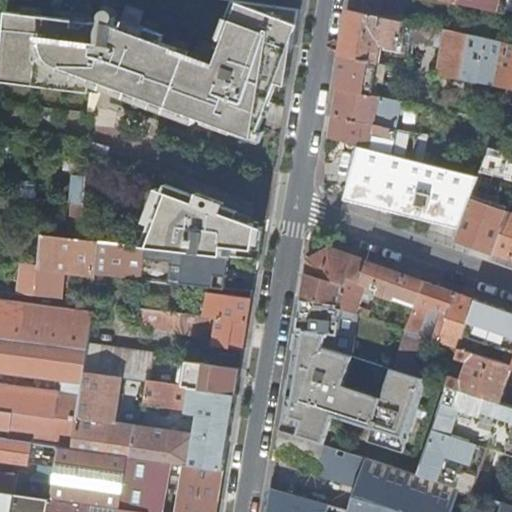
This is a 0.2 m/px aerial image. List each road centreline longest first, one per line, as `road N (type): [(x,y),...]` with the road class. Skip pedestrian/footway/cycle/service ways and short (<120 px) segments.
road 1 (unclassified): [(305,221),(249,511)]
road 2 (unclassified): [(336,0),(305,221)]
road 3 (residential): [(511,290),(305,221)]
